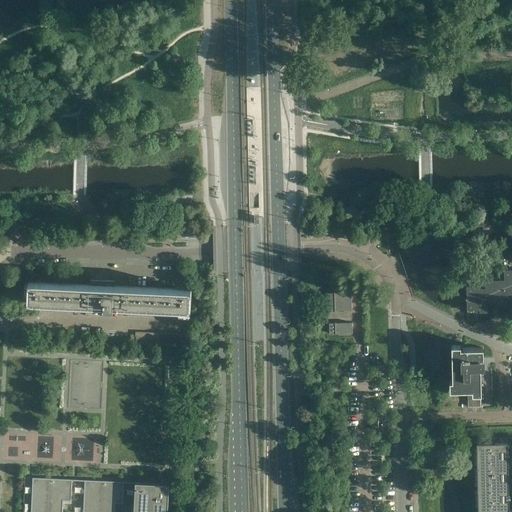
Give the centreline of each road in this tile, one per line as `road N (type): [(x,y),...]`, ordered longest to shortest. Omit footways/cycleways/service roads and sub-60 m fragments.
road 1 (secondary): [(282,511),(272,0)]
road 2 (secondary): [(229,0),(239,511)]
road 3 (unclassified): [(0,253),(335,248),(380,272),(394,301)]
